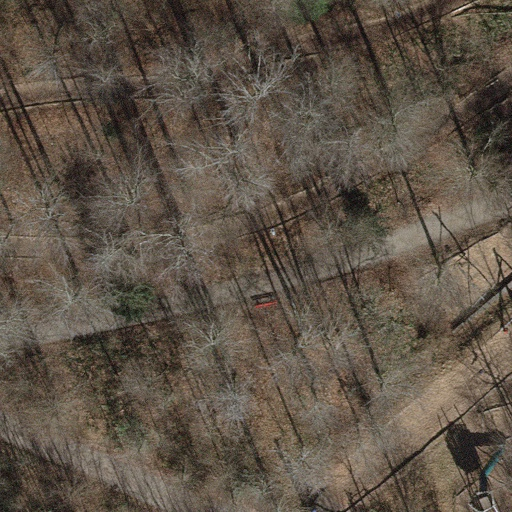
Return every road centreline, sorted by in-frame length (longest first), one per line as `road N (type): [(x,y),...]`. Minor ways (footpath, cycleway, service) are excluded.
road 1 (track): [(0,351),(253,287),(511,208)]
road 2 (track): [(275,511),(0,415)]
